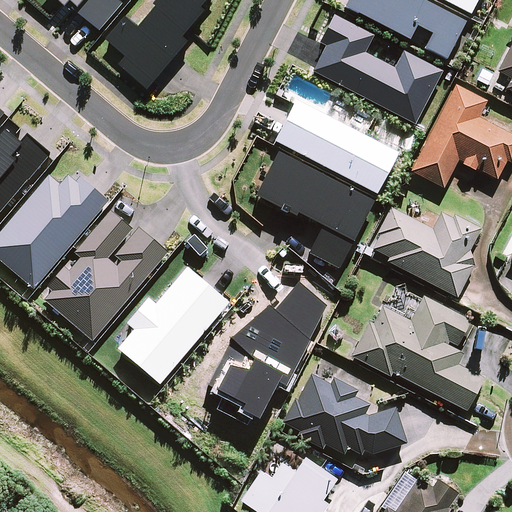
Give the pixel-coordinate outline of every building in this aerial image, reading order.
[(511,22),(508,31),(511,32),(511,41),(495,74),(509,81),(504,91),(511,95),(511,99),(511,102),(511,22)] [(485,103),(453,87),(409,174),(442,191),(457,162),(461,164),(460,167),(472,174),(474,170),(495,181),(505,163),(510,166),(511,161),(511,138),(477,120),(485,103)] [(385,264),(455,301),(472,268),(467,253),(478,231),(452,218),(451,221),(439,215),(430,232),(389,210),(375,236),(378,238),(371,252),(387,260),(385,264)] [(390,374),(465,413),(482,380),(457,367),(462,356),(445,347),(447,344),(455,348),(468,323),(421,298),(409,322),(381,308),(371,326),(367,324),(349,358),(388,379),(390,374)] [(394,409),(367,418),(363,416),(368,406),(353,398),(356,392),(332,379),(329,385),(309,375),(295,402),(293,400),(280,424),(297,433),(295,437),(321,451),(323,447),(342,456),(346,449),(359,457),(362,452),(370,456),(405,445),(394,409)] [(322,511),(326,506),(320,502),(334,481),(318,471),(301,460),(292,474),(279,465),(268,481),(258,474),(239,503),(253,511),(322,511)] [(447,511),(449,511),(446,509),(456,495),(435,481),(430,489),(415,479),(392,511),(390,511),(386,509),(383,511),(447,511)]
